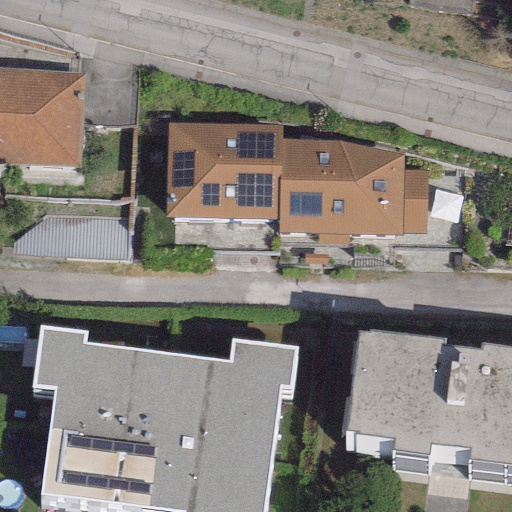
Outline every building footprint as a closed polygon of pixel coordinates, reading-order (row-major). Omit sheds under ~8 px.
[(0,70),(0,164),(79,168),(82,74),(0,70)] [(278,140),(279,140),(280,126),(166,123),(163,218),(276,221),(278,140)] [(279,140),(278,140),(276,221),(276,234),(399,238),(399,234),(423,234),(425,171),(401,170),(401,155),(337,142),(279,140)] [(82,332),(37,326),(29,385),(54,388),(39,494),(172,511),(260,511),(278,388),(287,389),(293,349),(230,341),(227,363),(80,343),(82,332)] [(443,340),(357,328),(343,431),(393,438),(391,450),(426,455),(428,441),(467,446),(466,458),(511,463),(511,348),(480,344),(479,350),(443,345),(443,340)]
